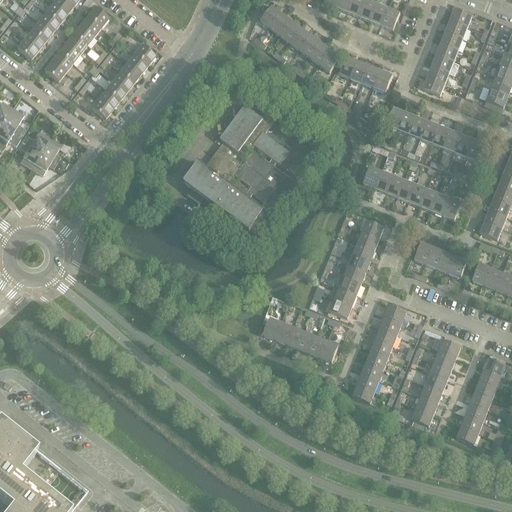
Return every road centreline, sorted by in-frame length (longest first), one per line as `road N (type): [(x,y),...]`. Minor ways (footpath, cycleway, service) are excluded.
road 1 (secondary): [(511,509),(361,472),(300,444),(55,268)]
road 2 (secondary): [(47,277),(261,450),(335,487),(426,511)]
road 3 (residential): [(186,511),(22,380),(0,378)]
road 4 (residential): [(142,511),(0,398)]
road 5 (residential): [(372,292),(511,340)]
road 6 (unclassified): [(144,115),(221,0)]
road 7 (residential): [(106,148),(0,64)]
